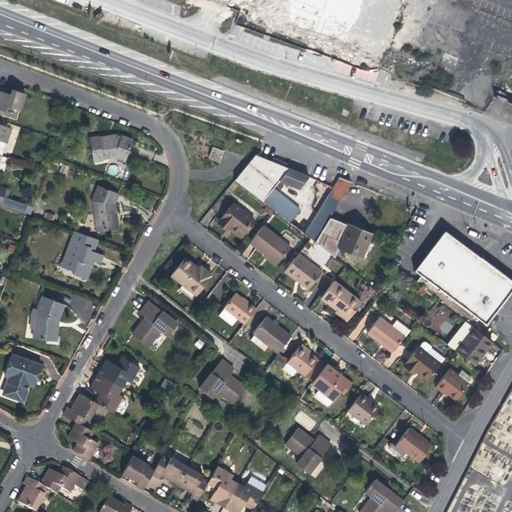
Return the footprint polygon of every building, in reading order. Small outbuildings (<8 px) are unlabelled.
[(0,90),(0,108),(6,111),(7,106),(20,110),(26,93),(12,88),(10,94),(7,93),(0,90)] [(0,140),(3,141),(5,135),(9,136),(12,128),(0,124),(0,140)] [(91,138),(93,150),(92,150),(94,161),(103,160),(103,157),(112,156),(125,161),(129,150),(133,140),(122,136),(120,140),(115,138),(100,140),(99,137),(91,138)] [(213,147),(209,157),(219,161),(223,151),(213,147)] [(308,176),(255,154),(250,160),(234,180),(263,202),(267,205),(274,211),(290,223),(291,224),(301,211),(300,210),(294,205),(273,190),(279,181),(298,188),(308,176)] [(310,238),(315,242),(329,217),(351,182),(339,177),(317,214),(314,218),(305,234),(310,238)] [(98,186),(92,202),(97,231),(117,228),(114,212),(116,212),(115,208),(115,203),(118,193),(98,186)] [(230,227),(242,236),(254,221),(232,204),(218,221),(229,229),(230,227)] [(348,225),(329,217),(315,242),(334,257),(338,248),(362,257),(372,234),(355,227),(348,224),(348,225)] [(227,232),(229,229),(218,221),(216,223),(223,228),(227,232)] [(241,238),(242,236),(230,227),(229,229),(241,238)] [(249,244),(264,255),(276,265),(289,248),(262,227),(249,244)] [(99,239),(76,231),(62,267),(75,272),(74,274),(86,279),(93,260),(100,263),(102,258),(103,255),(90,250),(91,247),(95,249),(99,239)] [(416,283),(473,327),(475,328),(481,320),(488,325),(494,317),(511,293),(511,281),(505,276),(471,250),(464,244),(446,231),(416,270),(422,275),(416,283)] [(295,276),(309,287),(321,271),(298,253),(284,270),(294,278),(295,276)] [(274,267),(276,265),(264,255),(262,258),(268,262),(274,267)] [(171,277),(195,296),(211,275),(202,268),(200,271),(194,267),(185,259),(171,277)] [(307,288),(309,287),(295,276),(294,278),(300,282),(307,288)] [(333,307),(338,311),(347,318),(360,302),(334,281),(321,297),(333,307)] [(224,307),(225,307),(238,318),(244,322),(255,308),(246,301),(235,292),(224,307)] [(43,296),(38,309),(36,308),(32,318),(36,320),(34,338),(56,340),(58,327),(55,326),(56,323),(57,320),(58,320),(64,304),(43,296)] [(137,313),(143,318),(161,331),(167,336),(177,323),(147,300),(142,307),(137,313)] [(233,324),(238,318),(225,307),(220,314),(233,324)] [(346,320),(347,318),(338,311),(336,313),(346,320)] [(278,352),(291,336),(279,326),(266,316),(253,333),(278,352)] [(392,353),(405,336),(392,327),(380,317),(367,334),(379,343),(392,353)] [(161,331),(143,318),(130,334),(148,347),(161,331)] [(397,321),(392,327),(405,336),(409,330),(397,321)] [(493,342),(475,328),(473,327),(456,350),(475,365),(485,353),(493,342)] [(423,342),(419,347),(441,363),(445,358),(431,348),(432,347),(426,342),(423,342)] [(302,344),(300,346),(309,353),(310,351),(307,348),(302,344)] [(300,346),(287,363),(297,370),(305,376),(318,359),(309,353),(300,346)] [(441,363),(419,347),(405,364),(416,372),(417,370),(429,379),(441,363)] [(13,355),(5,375),(11,377),(5,395),(24,402),(30,384),(32,379),(37,380),(43,366),(13,355)] [(211,399),(216,392),(230,375),(234,369),(221,359),(198,388),(211,399)] [(107,369),(103,376),(124,389),(128,382),(133,384),(142,369),(126,360),(121,369),(111,363),(107,369)] [(292,377),(297,370),(287,363),(282,369),(292,377)] [(326,364),(325,366),(333,372),(334,370),(326,364)] [(414,374),(416,372),(405,364),(404,366),(410,371),(414,374)] [(325,366),(312,383),(320,389),(334,400),(341,392),(348,383),(340,376),(340,375),(338,373),(334,370),(333,372),(325,366)] [(469,382),(468,382),(458,375),(450,368),(436,387),(443,392),(444,390),(449,394),(456,399),(469,382)] [(427,381),(429,379),(417,370),(416,372),(427,381)] [(462,370),(458,375),(468,382),(472,377),(462,370)] [(246,388),(230,375),(216,392),(232,405),(246,388)] [(120,396),(124,389),(103,376),(99,383),(95,390),(105,396),(100,405),(116,414),(125,398),(120,396)] [(351,385),(348,383),(341,392),(344,394),(351,385)] [(333,401),(334,400),(320,389),(315,395),(316,397),(326,405),(329,405),(333,401)] [(75,401),(70,409),(86,418),(89,420),(98,404),(79,393),(75,401)] [(360,394),(347,411),(365,425),(379,408),(370,402),(360,394)] [(82,424),(86,418),(70,409),(67,407),(64,414),(76,421),(82,424)] [(94,431),(82,424),(76,421),(72,429),(67,436),(77,442),(73,450),(89,459),(98,443),(90,438),(94,431)] [(298,428),(284,445),(300,458),(295,464),(308,474),(331,445),(319,435),(314,441),(298,428)] [(409,428),(396,445),(406,453),(419,463),(432,446),(422,438),(409,428)] [(403,457),(406,453),(396,445),(391,442),(388,446),(389,449),(399,457),(403,457)] [(131,479),(138,483),(147,467),(148,464),(132,455),(121,473),(131,479)] [(159,475),(169,459),(162,455),(153,470),(151,475),(157,478),(159,475)] [(170,457),(169,459),(159,475),(166,479),(175,484),(186,466),(170,457)] [(196,501),(207,483),(207,481),(201,477),(202,475),(186,466),(175,484),(184,489),(192,493),(190,497),(196,501)] [(59,474),(75,483),(79,476),(63,467),(59,474)] [(153,470),(147,467),(138,483),(136,486),(142,490),(151,475),(153,470)] [(216,467),(207,481),(207,483),(216,488),(210,499),(217,503),(224,507),(236,485),(229,481),(232,476),(216,467)] [(69,493),(75,483),(59,474),(49,469),(45,475),(40,484),(46,487),(57,494),(61,488),(69,493)] [(88,481),(79,476),(75,483),(84,488),(88,481)] [(23,484),(26,485),(42,494),(46,487),(40,484),(27,477),(23,484)] [(374,479),(364,493),(370,498),(358,511),(387,511),(388,511),(395,511),(404,502),(374,479)] [(238,511),(243,503),(253,509),(253,508),(262,493),(246,484),(243,488),(236,485),(224,507),(232,511),(233,511),(238,511)] [(35,511),(45,496),(42,494),(26,485),(22,492),(17,501),(33,511),(35,511)] [(120,511),(124,506),(116,502),(108,497),(99,511),(120,511)] [(124,506),(120,511),(129,511),(133,507),(126,503),(124,506)]
